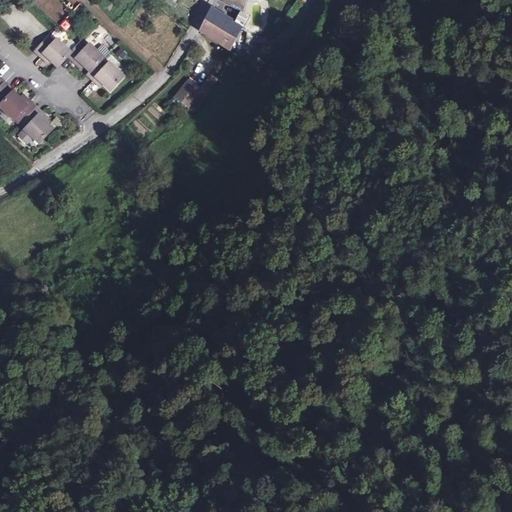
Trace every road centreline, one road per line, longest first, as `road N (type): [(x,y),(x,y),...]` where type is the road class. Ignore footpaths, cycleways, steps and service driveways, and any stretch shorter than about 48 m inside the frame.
road 1 (residential): [(94,129),(170,67),(205,0)]
road 2 (residential): [(94,129),(0,43)]
